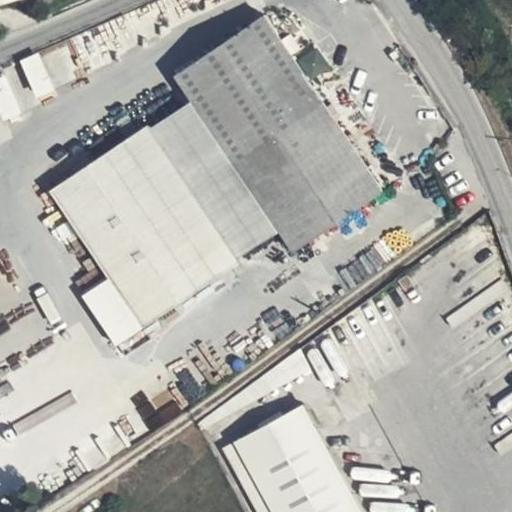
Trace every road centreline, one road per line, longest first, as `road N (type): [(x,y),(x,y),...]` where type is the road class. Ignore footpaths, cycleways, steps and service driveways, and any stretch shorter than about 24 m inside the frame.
road 1 (unclassified): [(407,0),(439,44),(511,202)]
road 2 (unclassified): [(131,0),(0,52)]
